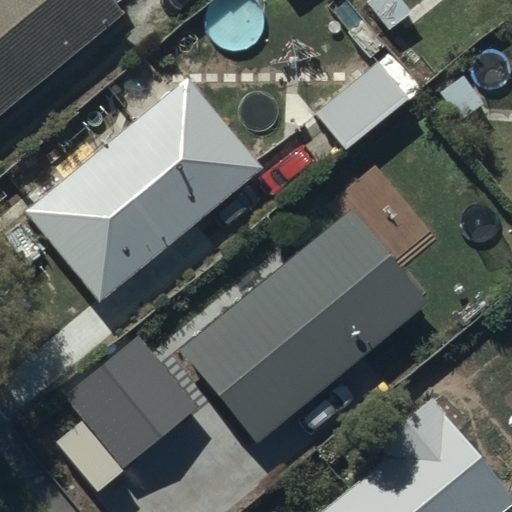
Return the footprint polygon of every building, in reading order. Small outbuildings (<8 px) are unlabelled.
[(103,0),(0,0),(0,121),(120,20),(103,0)] [(376,69),(313,122),(344,158),(407,104),(376,69)] [(184,86),(21,219),(95,310),(258,176),(184,86)] [(349,218),(174,357),(252,454),(426,315),(349,218)] [(61,396),(120,471),(196,412),(137,337),(61,396)] [(387,464),(327,511),(508,511),(509,511),(428,409),(376,451),(387,464)]
